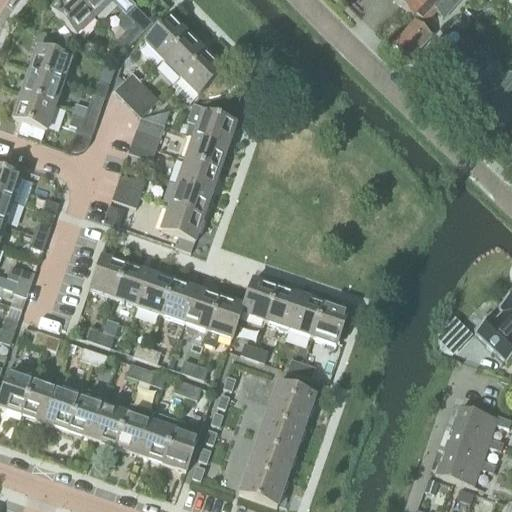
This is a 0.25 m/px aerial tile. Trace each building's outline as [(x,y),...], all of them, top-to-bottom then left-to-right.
[(76,39),(95,21),(73,0),(65,0),(51,14),(76,39)] [(73,0),(95,21),(112,5),(107,0),(73,0)] [(143,37),(153,27),(126,0),(107,0),(112,5),(134,27),(143,37)] [(443,22),(463,0),(395,0),(393,3),(415,22),(392,47),(409,63),(431,39),(427,35),(431,30),(426,26),(436,15),(443,22)] [(461,37),(472,25),(462,16),(451,28),(461,37)] [(386,45),(404,27),(394,17),(377,36),(386,45)] [(162,64),(188,38),(171,21),(145,47),(162,64)] [(126,53),(134,45),(143,37),(134,27),(117,44),(126,53)] [(180,83),(206,57),(188,38),(162,64),(180,83)] [(471,65),(456,53),(444,42),(435,52),(435,53),(418,72),(444,96),(461,77),(465,80),(474,70),(479,74),(489,62),(481,54),(471,65)] [(117,62),(126,53),(117,44),(108,53),(117,62)] [(30,76),(64,88),(72,64),(38,52),(30,76)] [(206,57),(180,83),(198,101),(223,75),(206,57)] [(495,88),(479,74),(474,70),(465,80),(461,77),(444,96),(469,118),(475,111),(493,125),(511,101),(511,75),(511,74),(497,92),(493,90),(495,88)] [(56,111),(64,88),(30,76),(21,100),(56,111)] [(123,104),(141,87),(132,78),(114,96),(123,104)] [(105,102),(108,93),(109,90),(97,86),(93,98),(105,102)] [(132,113),(149,95),(141,87),(123,104),(132,113)] [(132,113),(141,122),(159,105),(149,95),(132,113)] [(47,136),(56,111),(21,100),(13,124),(47,136)] [(205,112),(195,108),(188,126),(198,130),(195,139),(194,141),(228,153),(236,128),(204,117),(205,112)] [(85,122),(97,126),(101,114),(89,109),(85,122)] [(165,129),(170,114),(141,122),(150,126),(164,130),(165,129)] [(97,126),(85,122),(72,117),(68,129),(81,133),(93,138),(97,126)] [(137,134),(161,142),(165,131),(150,126),(141,122),(137,134)] [(157,154),(161,142),(137,134),(133,145),(157,154)] [(219,176),(228,153),(194,141),(186,164),(219,176)] [(152,166),(157,154),(133,145),(129,158),(152,166)] [(211,199),(219,176),(186,164),(177,187),(211,199)] [(0,199),(14,204),(21,182),(0,174),(0,199)] [(116,192),(141,201),(145,189),(120,181),(116,192)] [(203,222),(211,199),(177,187),(169,211),(203,222)] [(136,212),(141,201),(116,192),(112,204),(136,212)] [(0,226),(5,229),(14,204),(0,199),(0,226)] [(55,220),(55,219),(59,208),(47,204),(43,216),(55,220)] [(195,246),(203,222),(169,211),(161,234),(195,246)] [(35,240),(47,244),(51,233),(39,229),(35,240)] [(43,256),(47,244),(35,240),(30,251),(43,256)] [(113,302),(125,268),(102,260),(90,294),(113,302)] [(137,310),(148,276),(125,268),(113,302),(137,310)] [(18,287),(30,291),(34,279),(23,275),(18,287)] [(161,319),(172,285),(148,276),(137,310),(161,319)] [(244,310),(243,310),(241,316),(265,325),(277,291),(253,283),(244,310)] [(183,327),(195,293),(172,285),(161,319),(183,327)] [(26,302),(30,291),(18,287),(14,298),(26,302)] [(288,333),(300,299),(277,291),(265,325),(288,333)] [(195,293),(183,327),(207,335),(219,301),(195,293)] [(511,297),(498,313),(501,316),(496,322),(492,318),(477,333),(474,337),(506,368),(511,362),(511,363),(511,297)] [(312,341),(324,308),(300,299),(288,333),(312,341)] [(219,301),(207,335),(208,335),(203,348),(215,352),(219,339),(232,343),(241,316),(243,310),(219,301)] [(324,308),(312,341),(336,349),(347,316),(324,308)] [(2,333),(14,338),(19,325),(6,321),(2,333)] [(98,348),(102,335),(91,332),(86,344),(98,348)] [(0,346),(10,350),(14,338),(2,333),(0,338),(0,346)] [(44,351),(48,339),(37,335),(33,347),(44,351)] [(102,335),(98,348),(110,352),(114,340),(102,335)] [(48,339),(44,351),(56,356),(60,344),(48,339)] [(252,362),(256,350),(245,346),(240,358),(252,362)] [(145,364),(149,352),(138,348),(134,360),(145,364)] [(256,350),(252,362),(264,367),(268,354),(256,350)] [(91,367),(95,356),(84,352),(79,363),(91,367)] [(149,352),(145,364),(157,368),(161,356),(149,352)] [(95,356),(91,367),(103,372),(107,360),(95,356)] [(298,378),(303,366),(292,362),(287,374),(298,378)] [(192,380),(196,369),(185,365),(180,376),(192,380)] [(303,366),(298,378),(311,383),(315,370),(303,366)] [(138,384),(142,372),(131,368),(127,380),(138,384)] [(196,369),(192,380),(203,385),(208,373),(196,369)] [(32,384),(34,385),(37,375),(26,370),(22,381),(9,376),(0,401),(0,410),(21,418),(32,384)] [(142,372),(138,384),(150,388),(154,376),(142,372)] [(232,396),(236,383),(227,380),(223,393),(232,396)] [(32,384),(21,418),(44,426),(56,392),(34,385),(32,384)] [(185,400),(189,388),(178,384),(174,396),(185,400)] [(278,385),(268,413),(307,426),(317,398),(278,385)] [(189,388),(185,400),(197,404),(201,392),(189,388)] [(80,400),(68,434),(91,442),(102,408),(106,399),(83,391),(80,400)] [(68,434),(80,400),(56,392),(44,426),(68,434)] [(225,414),(230,401),(221,398),(216,411),(225,414)] [(115,451),(127,417),(102,408),(91,442),(115,451)] [(489,445),(491,442),(496,427),(509,432),(511,423),(498,419),(497,422),(462,410),(454,433),(489,445)] [(297,455),(307,426),(268,413),(258,441),(297,455)] [(149,425),(138,458),(162,467),(173,433),(176,424),(153,416),(149,425)] [(219,432),(224,419),(215,416),(210,429),(219,432)] [(138,458),(149,425),(127,417),(115,451),(138,458)] [(176,424),(173,433),(162,467),(186,475),(198,442),(197,441),(200,433),(176,424)] [(504,446),(491,442),(489,445),(454,433),(446,456),(482,468),(483,464),(488,450),(501,454),(504,446)] [(213,450),(218,437),(209,434),(204,447),(213,450)] [(287,483),(297,455),(258,441),(248,470),(287,483)] [(207,467),(211,455),(203,452),(198,465),(207,467)] [(496,469),(483,464),(482,468),(446,456),(438,478),(474,490),(480,472),(494,477),(496,469)] [(200,486),(205,473),(196,470),(192,482),(200,486)] [(277,511),(287,483),(248,470),(238,498),(277,511)]
